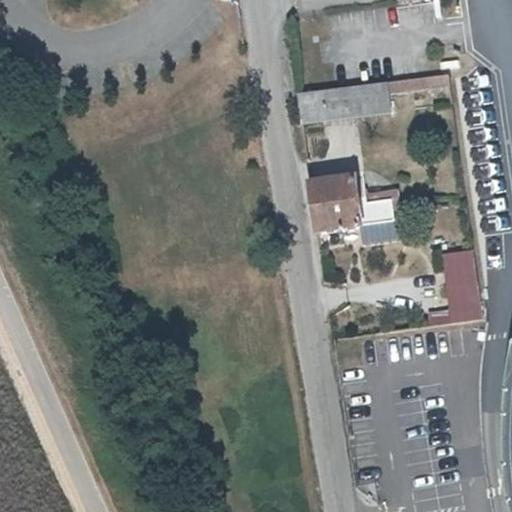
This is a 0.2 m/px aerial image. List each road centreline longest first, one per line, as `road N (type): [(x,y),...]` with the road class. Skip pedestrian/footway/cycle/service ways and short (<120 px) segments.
road 1 (unclassified): [(255,0),(340,511)]
road 2 (unclassified): [(0,292),(98,511)]
